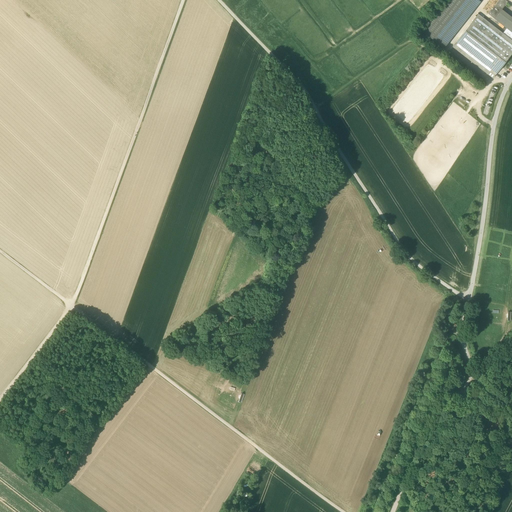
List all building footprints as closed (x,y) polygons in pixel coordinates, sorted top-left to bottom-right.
[(448,0),(422,33),(443,49),(480,2),(477,0),(448,0)] [(498,0),(495,5),(502,10),(508,2),(504,0),(498,0)] [(502,10),(495,5),(488,14),(494,19),(502,10)] [(494,19),(507,29),(511,33),(511,17),(502,10),(494,19)] [(511,53),(511,40),(503,34),(478,15),(472,23),(505,48),(511,53)] [(491,65),(505,48),(472,23),(459,40),(491,65)] [(511,33),(507,29),(503,34),(511,40),(511,33)] [(453,48),(493,79),(499,71),(491,65),(459,40),(453,48)] [(491,65),(499,71),(511,54),(511,53),(505,48),(491,65)]
